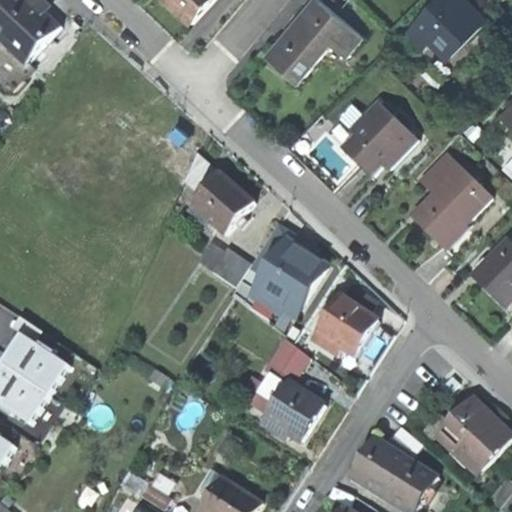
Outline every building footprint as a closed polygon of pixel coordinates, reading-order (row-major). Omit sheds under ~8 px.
[(64,32),(38,7),(42,3),(39,0),(12,0),(0,13),(0,39),(30,68),(64,32)] [(169,0),(197,25),(218,0),(169,0)] [(321,0),(270,59),(300,85),(335,44),(351,58),(367,39),(321,0)] [(466,0),(446,0),(420,27),(450,57),(487,20),(466,0)] [(79,184),(79,193),(101,212),(124,187),(127,189),(150,163),(160,152),(143,137),(142,137),(107,105),(83,131),(73,128),(52,151),(69,167),(70,176),(79,184)] [(345,153),(375,183),(387,171),(391,176),(422,144),(383,105),(367,120),(372,125),(345,153)] [(150,163),(182,193),(187,182),(196,162),(172,139),(160,152),(150,163)] [(196,162),(187,182),(204,197),(222,176),(199,157),(196,162)] [(416,221),(444,249),(465,229),(467,231),(495,201),(450,157),(430,177),(445,192),(416,221)] [(257,206),(222,176),(204,197),(190,214),(201,224),(206,218),(229,238),(257,206)] [(265,279),(255,292),(301,323),(343,263),(285,224),(253,271),(265,279)] [(470,243),(447,267),(458,278),(481,254),(470,243)] [(511,243),(476,279),(507,310),(511,304),(511,243)] [(227,255),(215,246),(202,265),(213,273),(227,255)] [(230,250),(227,255),(213,273),(225,282),(242,258),(230,250)] [(254,267),(242,258),(225,282),(238,290),(254,267)] [(344,300),(371,317),(380,304),(353,286),(344,300)] [(342,298),(313,342),(340,360),(345,352),(358,360),(381,324),(371,317),(344,300),(342,298)] [(5,367),(53,399),(72,369),(24,338),(5,367)] [(291,386),(294,387),(311,361),(286,340),(265,372),(272,376),(290,387),(291,386)] [(5,367),(0,374),(0,406),(34,428),(53,399),(5,367)] [(305,443),(327,408),(294,387),(291,386),(290,387),(272,376),(253,406),(271,416),(264,427),(283,439),(287,432),(305,443)] [(428,391),(420,403),(429,409),(437,397),(428,391)] [(451,425),(439,438),(457,456),(461,451),(484,473),(511,444),(511,436),(475,401),(451,425)] [(420,436),(432,447),(439,438),(451,425),(440,415),(420,436)] [(403,429),(394,441),(417,460),(426,449),(403,429)] [(0,436),(0,479),(20,450),(0,436)] [(422,511),(442,481),(378,441),(353,479),(405,511),(422,511)] [(511,511),(511,481),(508,478),(489,502),(502,511),(511,511)] [(226,481),(206,511),(260,511),(264,506),(226,481)] [(151,486),(143,499),(163,511),(167,511),(175,502),(151,486)]
